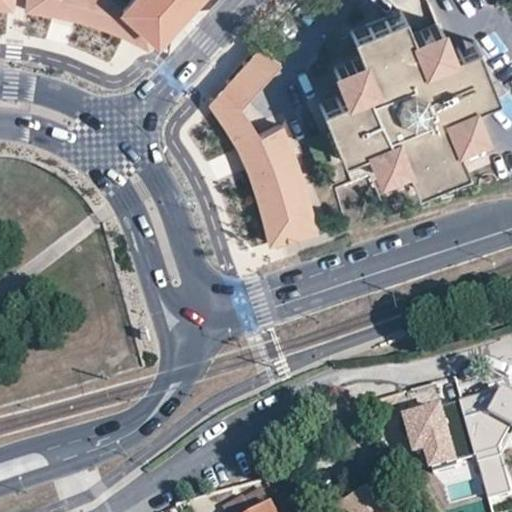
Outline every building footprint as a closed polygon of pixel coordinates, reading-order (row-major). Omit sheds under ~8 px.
[(26,0),(26,6),(40,8),(82,17),(99,23),(128,34),(149,44),(188,0),(170,0),(146,27),(81,6),(75,4),(61,1),(57,0),(26,0)] [(57,0),(61,1),(75,4),(81,6),(146,27),(170,0),(57,0)] [(410,32),(401,6),(367,18),(349,25),(359,53),(333,64),(343,90),(318,99),(328,127),(338,152),(363,143),(373,169),(400,159),(409,184),(462,165),(453,140),(479,130),(469,104),(462,84),(449,89),(443,73),(456,68),(449,48),(439,21),(410,32)] [(279,58),(261,39),(210,94),(222,115),(235,142),(259,130),(240,100),(279,58)] [(475,40),(449,48),(456,68),(443,73),(449,89),(462,84),(469,104),(495,94),(475,40)] [(259,130),(235,142),(244,162),(257,195),(264,226),(267,238),(299,229),(310,211),(306,195),(292,150),(288,143),(278,120),(259,130)] [(312,224),(310,211),(299,229),(312,224)] [(394,459),(353,410),(343,398),(328,411),(363,456),(377,473),(381,470),(394,459)] [(487,412),(466,417),(477,458),(511,449),(511,422),(508,406),(487,412)] [(443,409),(406,419),(415,453),(452,444),(448,426),(443,409)] [(363,456),(328,411),(319,419),(335,439),(354,463),(363,456)] [(388,479),(402,469),(394,459),(381,470),(388,479)] [(274,472),(260,480),(265,489),(279,480),(274,472)] [(359,497),(342,510),(343,511),(392,511),(375,486),(359,497)]
